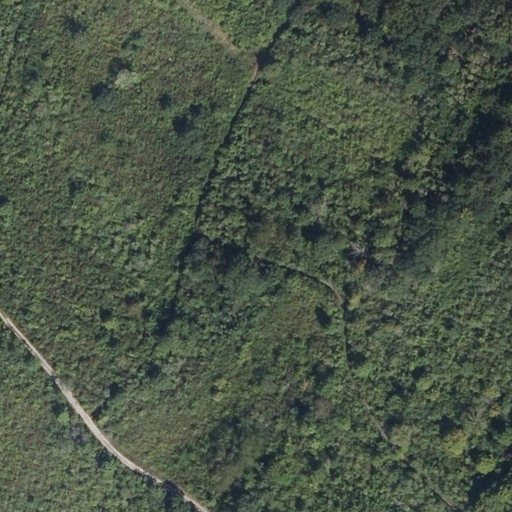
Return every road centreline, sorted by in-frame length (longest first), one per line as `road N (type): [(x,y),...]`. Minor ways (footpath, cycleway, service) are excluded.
road 1 (track): [(304,0),(274,43),(200,205),(163,342),(91,421)]
road 2 (track): [(193,235),(334,287),(345,304),(355,379),(372,413),(458,511)]
road 3 (residential): [(204,511),(112,443),(0,304)]
